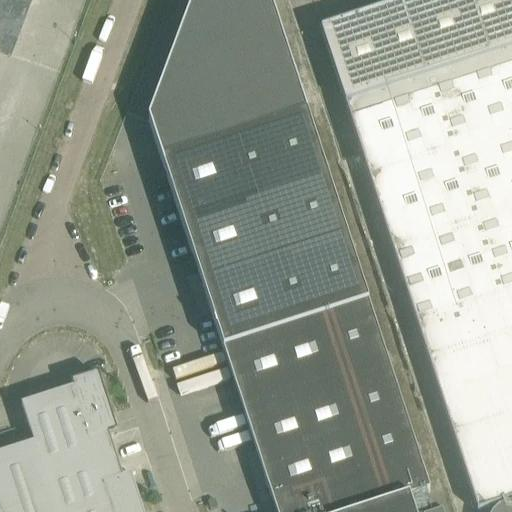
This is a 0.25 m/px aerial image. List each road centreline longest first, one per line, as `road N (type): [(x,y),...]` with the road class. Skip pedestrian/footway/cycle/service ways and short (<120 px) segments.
road 1 (unclassified): [(55,305),(56,211),(135,0)]
road 2 (unclassified): [(55,305),(95,315),(119,343),(176,511)]
